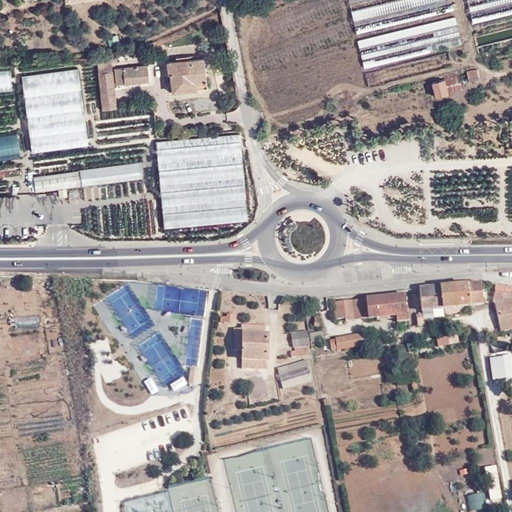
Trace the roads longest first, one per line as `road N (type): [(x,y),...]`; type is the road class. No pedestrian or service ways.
road 1 (secondary): [(0,263),(274,261)]
road 2 (secondary): [(266,227),(219,249),(0,254)]
road 3 (unknown): [(511,505),(478,323)]
road 4 (residential): [(259,156),(228,0)]
